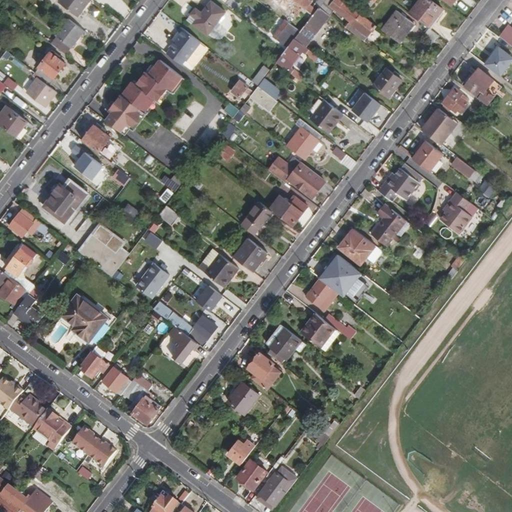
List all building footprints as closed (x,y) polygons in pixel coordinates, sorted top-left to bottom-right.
[(90,0),(61,0),(60,2),(78,16),(90,0)] [(293,0),(272,0),(272,1),(286,11),(294,0),(293,0)] [(293,0),(294,0),(305,9),(314,15),(320,8),(325,0),(319,0),(313,8),(311,6),(313,3),(308,0),(293,0)] [(325,0),(320,8),(330,16),(336,9),(351,21),(346,27),(364,41),(377,26),(361,13),(359,14),(344,3),(345,1),(344,1),(343,0),(325,0)] [(420,0),(411,14),(428,27),(443,9),(431,0),(420,0)] [(218,22),(226,12),(211,1),(203,13),(196,9),(189,19),(209,35),(215,26),(217,28),(220,24),(218,22)] [(359,14),(361,13),(355,9),(345,1),(344,3),(359,14)] [(315,16),(297,39),(307,47),(330,16),(320,8),(314,15),(315,16)] [(310,19),(314,15),(305,9),(302,13),(310,19)] [(382,30),(399,43),(413,23),(398,11),(382,30)] [(53,45),(65,54),(84,30),(70,20),(56,38),(57,39),(53,45)] [(299,30),(287,20),(274,37),(287,46),(299,30)] [(499,36),(511,46),(511,27),(508,25),(499,36)] [(201,42),(183,28),(177,36),(178,37),(175,42),(170,48),(171,48),(186,60),(187,60),(201,42)] [(436,42),(440,36),(429,28),(425,33),(436,42)] [(296,38),(286,51),(278,62),(301,80),(304,77),(295,70),(291,68),(305,50),(308,53),(316,60),(319,56),(307,47),(297,39),(296,38)] [(486,65),(501,77),(511,62),(511,56),(500,47),(486,65)] [(171,48),(167,54),(182,65),(186,60),(171,48)] [(36,73),(50,84),(67,63),(59,58),(61,55),(54,50),(36,73)] [(291,68),(295,70),(308,53),(305,50),(291,68)] [(171,92),(183,77),(160,60),(155,67),(152,64),(137,83),(134,80),(122,95),(126,97),(146,113),(156,100),(159,102),(169,90),(171,92)] [(265,78),(271,71),(265,66),(259,73),(265,78)] [(358,79),(364,72),(356,66),(351,73),(358,79)] [(390,97),(403,80),(388,69),(374,86),(390,97)] [(479,69),(465,88),(488,105),(494,97),(486,90),(494,80),(479,69)] [(259,73),(253,82),(259,86),(265,78),(259,73)] [(183,77),(171,92),(173,94),(185,79),(183,77)] [(4,84),(14,89),(18,83),(8,78),(4,84)] [(45,107),(57,92),(39,78),(28,93),(45,107)] [(283,92),(265,78),(259,86),(277,100),(283,92)] [(247,97),(252,91),(240,82),(232,92),(240,98),(243,94),(247,97)] [(277,100),(259,86),(251,96),(270,111),(278,101),(277,100)] [(353,109),(366,92),(359,87),(346,104),(353,109)] [(467,104),(469,100),(455,89),(446,100),(447,101),(445,104),(451,109),(454,106),(462,113),(468,105),(467,104)] [(169,90),(159,102),(161,104),(171,92),(169,90)] [(369,123),(382,106),(367,93),(353,110),(369,123)] [(135,131),(148,114),(146,113),(126,97),(122,95),(116,103),(113,101),(106,109),(112,113),(131,128),(135,131)] [(156,100),(146,113),(148,114),(149,115),(159,102),(156,100)] [(343,113),(326,100),(312,119),(329,132),(343,113)] [(224,111),(234,119),(240,111),(230,103),(224,111)] [(245,104),(240,111),(246,115),(251,108),(245,104)] [(0,117),(0,123),(16,136),(28,121),(9,106),(0,117)] [(440,108),(423,130),(433,138),(442,145),(455,128),(444,120),(448,115),(440,108)] [(131,128),(112,113),(106,120),(126,136),(131,128)] [(459,123),(448,115),(444,120),(451,125),(455,128),(459,123)] [(303,127),(320,140),(323,136),(301,119),(303,127)] [(237,128),(231,123),(222,134),(229,139),(237,128)] [(97,126),(84,141),(99,154),(112,137),(97,126)] [(303,127),(288,147),(305,159),(320,140),(303,127)] [(422,149),(413,159),(431,172),(444,155),(425,140),(420,147),(422,149)] [(104,166),(76,145),(72,151),(81,158),(75,166),(93,180),(104,166)] [(413,153),(401,145),(399,147),(411,156),(413,153)] [(229,160),(235,152),(227,146),(220,154),(229,160)] [(342,160),(347,154),(337,147),(333,152),(342,160)] [(287,183),(290,179),(298,169),(291,164),(281,156),(270,170),(287,183)] [(290,179),(314,197),(327,181),(296,157),(291,164),(298,169),(290,179)] [(467,174),(472,167),(458,157),(453,163),(467,174)] [(116,166),(124,173),(127,169),(119,163),(116,166)] [(389,176),(378,191),(392,202),(399,194),(407,200),(420,183),(401,169),(395,176),(393,179),(389,176)] [(480,183),(483,175),(475,172),(472,179),(480,183)] [(176,191),(182,182),(174,176),(168,185),(176,191)] [(66,222),(90,193),(71,178),(65,186),(63,185),(62,186),(60,184),(57,185),(54,188),(55,194),(46,206),(66,222)] [(479,189),(492,199),(500,188),(487,179),(479,189)] [(469,204),(471,203),(457,192),(455,193),(469,204)] [(469,204),(455,193),(445,207),(449,209),(446,212),(441,219),(460,233),(473,217),(464,210),(469,204)] [(273,210),(275,212),(293,226),(308,206),(295,196),(290,203),(282,197),(273,210)] [(262,202),(243,225),(255,235),(261,227),(263,227),(275,212),(273,210),(262,202)] [(386,247),(398,231),(407,220),(385,204),(378,213),(385,218),(371,236),(386,247)] [(134,218),(138,212),(129,205),(125,210),(134,218)] [(180,215),(167,206),(160,216),(173,225),(180,215)] [(48,227),(25,209),(10,227),(22,236),(27,230),(30,233),(35,227),(43,233),(48,227)] [(130,223),(134,218),(125,210),(121,216),(130,223)] [(407,220),(398,231),(403,235),(411,224),(407,220)] [(113,277),(130,254),(122,247),(125,242),(103,225),(81,252),(89,258),(113,277)] [(381,250),(355,229),(340,247),(362,264),(368,256),(374,260),(381,250)] [(250,239),(235,257),(254,272),(260,264),(262,262),(268,253),(250,239)] [(37,254),(25,244),(7,268),(18,276),(21,271),(23,273),(37,254)] [(203,270),(225,288),(240,269),(211,247),(202,260),(208,264),(203,270)] [(465,261),(467,259),(461,254),(451,266),(458,271),(465,261)] [(321,279),(339,293),(345,297),(349,292),(359,278),(363,274),(338,255),(320,279),(321,279)] [(153,298),(171,275),(155,263),(137,287),(153,298)] [(1,270),(0,268),(0,283),(5,287),(0,292),(0,295),(17,309),(30,292),(17,282),(1,270)] [(17,282),(30,292),(35,286),(25,278),(20,279),(17,282)] [(359,278),(349,292),(360,301),(371,287),(359,278)] [(47,286),(58,292),(62,285),(51,279),(47,286)] [(339,293),(321,279),(307,297),(325,311),(339,293)] [(17,309),(15,312),(35,328),(44,316),(32,307),(36,301),(35,300),(41,291),(35,286),(30,292),(17,309)] [(211,312),(223,295),(210,286),(198,302),(211,312)] [(432,304),(438,296),(434,292),(428,300),(432,304)] [(87,344),(94,349),(98,345),(114,323),(79,296),(61,319),(64,321),(67,317),(75,323),(72,327),(74,329),(71,332),(76,336),(79,332),(90,341),(87,344)] [(154,309),(156,310),(176,326),(201,345),(203,346),(208,339),(207,338),(219,324),(215,321),(213,323),(203,315),(194,327),(173,312),(159,302),(154,309)] [(325,320),(317,313),(302,332),(322,347),(337,329),(325,320)] [(325,320),(337,329),(343,334),(348,329),(330,315),(325,320)] [(67,317),(64,321),(72,327),(75,323),(67,317)] [(282,325),(268,344),(272,347),(287,328),(282,325)] [(201,345),(176,326),(169,334),(175,338),(173,341),(176,343),(177,353),(174,357),(182,364),(194,349),(196,351),(201,345)] [(302,341),(287,328),(272,347),(273,348),(270,353),(283,363),(287,359),(288,359),(296,349),(302,341)] [(76,336),(87,344),(90,341),(79,332),(76,336)] [(302,341),(296,349),(301,352),(307,344),(302,341)] [(93,351),(81,366),(94,376),(101,368),(104,370),(110,364),(103,359),(108,353),(98,345),(94,349),(93,351)] [(256,373),(252,378),(268,390),(281,372),(273,366),(275,364),(260,353),(249,368),(256,373)] [(105,381),(122,395),(124,393),(133,381),(120,371),(123,368),(118,364),(105,381)] [(151,384),(156,378),(144,368),(138,374),(151,384)] [(131,409),(135,412),(134,414),(146,423),(150,423),(162,407),(152,399),(155,396),(149,391),(153,386),(151,384),(138,374),(133,381),(124,393),(136,403),(131,409)] [(0,384),(0,402),(10,410),(12,407),(21,396),(25,391),(18,386),(17,387),(12,384),(5,378),(0,384)] [(244,382),(243,384),(235,395),(229,402),(247,416),(263,397),(244,382)] [(235,395),(243,384),(240,382),(232,392),(235,395)] [(355,395),(360,399),(366,390),(362,387),(355,395)] [(29,401),(21,396),(12,407),(36,426),(46,411),(40,406),(36,403),(37,401),(33,397),(29,401)] [(288,405),(283,411),(287,414),(292,408),(288,405)] [(54,450),(72,428),(66,423),(65,424),(59,420),(60,418),(49,410),(35,428),(51,440),(48,444),(54,450)] [(330,437),(339,425),(334,422),(325,434),(330,437)] [(308,428),(326,443),(330,437),(325,434),(311,423),(308,428)] [(88,456),(100,441),(94,436),(95,435),(85,428),(73,444),(88,456)] [(88,456),(104,468),(117,452),(107,445),(106,446),(100,441),(88,456)] [(230,455),(242,464),(253,451),(240,441),(230,455)] [(267,477),(269,479),(282,462),(280,460),(267,477)] [(254,490),(267,472),(252,461),(238,478),(254,490)] [(261,495),(275,506),(297,478),(283,467),(278,473),(277,473),(261,495)] [(79,473),(88,480),(92,476),(82,469),(79,473)] [(33,478),(44,486),(49,479),(38,470),(33,478)] [(45,511),(52,504),(34,489),(27,497),(1,478),(0,478),(0,511),(17,511),(16,511),(19,507),(22,510),(25,511),(45,511)] [(162,498),(151,511),(176,511),(181,505),(163,491),(159,496),(162,498)] [(272,510),(275,506),(261,495),(258,499),(272,510)]
